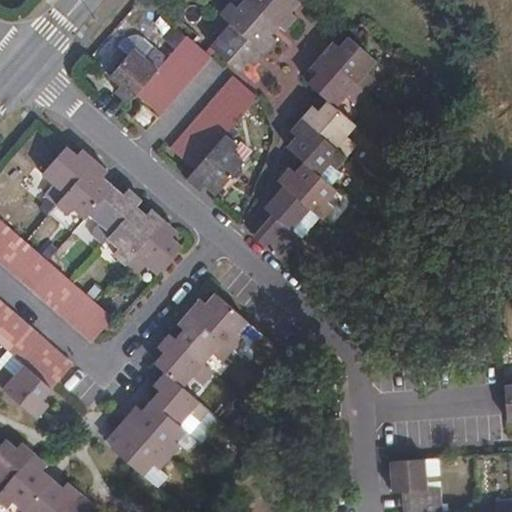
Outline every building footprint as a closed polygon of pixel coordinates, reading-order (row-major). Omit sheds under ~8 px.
[(221,13),(232,22),(259,47),(265,52),(276,40),(270,35),(278,25),(250,0),(244,0),(238,7),(231,2),(221,13)] [(250,0),(278,25),(284,30),(296,18),(289,12),(298,2),(296,0),(250,0)] [(210,25),(221,34),(232,22),(221,13),(210,25)] [(232,22),(221,34),(210,47),(237,71),(247,60),(259,47),(232,22)] [(167,59),(134,97),(144,105),(158,117),(210,57),(186,37),(167,59)] [(328,60),(366,93),(377,81),(366,71),(376,60),(348,37),(339,47),(328,60)] [(143,38),(134,48),(145,58),(154,48),(143,38)] [(328,60),(339,47),(333,42),(322,55),(328,60)] [(259,47),(247,60),(253,65),(265,52),(259,47)] [(128,103),(134,97),(167,59),(154,48),(145,58),(134,48),(110,77),(120,86),(115,92),(128,103)] [(311,68),(317,73),(328,60),(322,55),(311,68)] [(328,101),(336,108),(346,96),(356,105),(366,93),(328,60),(317,73),(307,84),(328,101)] [(170,149),(195,170),(225,135),(257,98),(233,77),(170,149)] [(307,125),(345,157),(355,145),(346,137),(356,125),(336,108),(328,101),(318,111),(307,125)] [(158,117),(144,105),(131,119),(146,131),(158,117)] [(312,106),(301,119),(307,125),(318,111),(312,106)] [(287,147),(304,162),(319,175),(329,163),(335,169),(345,157),(307,125),(301,119),(290,132),(296,137),(287,147)] [(225,135),(195,170),(186,180),(199,191),(205,185),(215,194),(243,161),(232,152),(238,146),(225,135)] [(43,194),(56,205),(89,167),(76,156),(66,147),(42,174),(53,183),(43,194)] [(76,156),(89,167),(94,161),(82,150),(76,156)] [(89,167),(56,205),(67,215),(73,209),(84,219),(88,215),(112,186),(103,178),(107,172),(94,161),(89,167)] [(277,181),(283,186),(309,208),(320,217),(322,220),(333,208),(326,202),(336,190),(319,175),(304,162),(295,173),(289,167),(277,181)] [(112,186),(88,215),(99,224),(90,234),(102,245),(107,239),(136,207),(122,195),(112,186)] [(309,208),(283,186),(264,207),(272,214),(253,237),(281,262),(301,239),(290,230),(309,208)] [(122,195),(136,207),(141,201),(127,189),(122,195)] [(136,207),(107,239),(118,248),(113,254),(125,265),(163,221),(151,210),(146,215),(136,207)] [(320,217),(309,208),(290,230),(301,239),(320,217)] [(0,262),(92,342),(113,318),(0,220),(0,262)] [(163,221),(125,265),(136,275),(145,265),(156,274),(180,247),(170,238),(176,232),(163,221)] [(348,271),(343,277),(351,284),(356,278),(348,271)] [(195,317),(233,351),(243,339),(236,333),(246,322),(214,294),(205,304),(200,299),(188,311),(195,317)] [(0,343),(15,356),(24,364),(52,388),(72,365),(0,301),(0,343)] [(195,317),(188,311),(177,324),(183,329),(195,317)] [(175,339),(203,364),(212,354),(222,363),(233,351),(195,317),(183,329),(175,339)] [(158,347),(163,352),(175,339),(169,334),(158,347)] [(171,378),(182,388),(192,376),(202,385),(213,373),(203,364),(175,339),(163,352),(154,363),(165,373),(171,378)] [(24,364),(15,356),(4,367),(14,375),(24,364)] [(52,388),(24,364),(14,375),(4,367),(0,371),(0,386),(29,413),(42,399),(52,388)] [(153,386),(160,391),(171,378),(165,373),(153,386)] [(160,391),(151,400),(180,425),(189,415),(199,424),(209,412),(182,388),(171,378),(160,391)] [(42,399),(29,413),(36,418),(48,405),(42,399)] [(136,406),(125,419),(169,458),(180,445),(174,440),(184,429),(180,425),(151,400),(142,411),(136,406)] [(169,458),(125,419),(114,432),(120,437),(111,447),(143,475),(152,465),(158,470),(169,458)] [(269,436),(266,451),(287,455),(290,439),(269,436)] [(0,494),(28,462),(16,451),(5,442),(0,448),(0,494)] [(21,445),(16,451),(28,462),(34,456),(21,445)] [(28,462),(0,494),(0,504),(6,510),(12,504),(20,511),(26,511),(52,482),(42,474),(48,468),(34,456),(28,462)] [(403,492),(441,490),(439,459),(389,462),(391,493),(403,492)] [(52,482),(26,511),(67,511),(75,502),(81,496),(68,485),(62,491),(52,482)] [(441,511),(441,490),(403,492),(403,511),(441,511)] [(75,502),(86,511),(88,511),(93,507),(81,496),(75,502)] [(511,511),(511,498),(494,499),(495,511),(511,511)] [(86,511),(75,502),(67,511),(86,511)]
